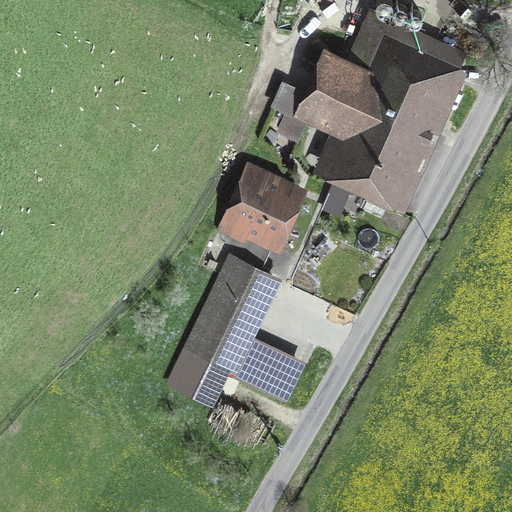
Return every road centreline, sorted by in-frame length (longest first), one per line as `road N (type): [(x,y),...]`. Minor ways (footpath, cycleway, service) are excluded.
road 1 (unclassified): [(259,511),(511,53)]
road 2 (track): [(83,347),(176,255),(255,106),(278,0)]
